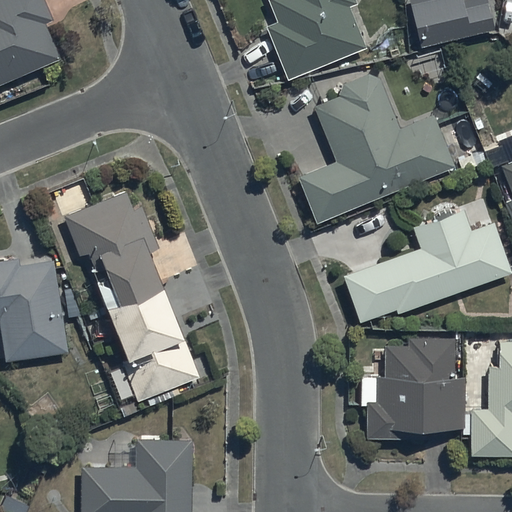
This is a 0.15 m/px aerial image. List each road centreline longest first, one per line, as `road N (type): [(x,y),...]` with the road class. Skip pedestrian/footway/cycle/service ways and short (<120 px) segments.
road 1 (residential): [(189,69),(282,314),(291,363),(292,511)]
road 2 (residential): [(189,69),(0,151)]
